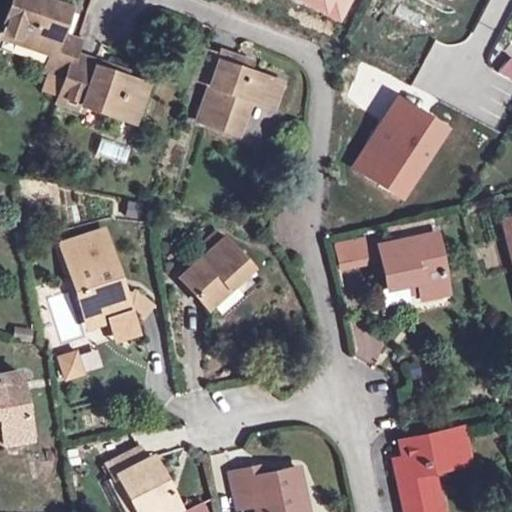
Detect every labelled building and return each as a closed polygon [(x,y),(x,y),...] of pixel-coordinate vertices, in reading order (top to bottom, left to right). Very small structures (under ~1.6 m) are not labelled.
[(73,55),(78,40),(64,35),(59,34),(66,11),(67,9),(48,2),(42,0),(12,0),(1,34),(52,51),(45,72),(49,73),(65,79),(73,55)] [(66,11),(59,34),(64,35),(72,13),(66,11)] [(220,55),(202,49),(191,78),(210,84),(198,119),(238,133),(250,98),(273,106),(281,83),(247,72),(234,67),(237,58),(221,52),(220,55)] [(97,63),(73,55),(65,79),(59,96),(57,102),(81,110),(83,104),(134,122),(146,86),(120,77),(95,69),(97,63)] [(237,58),(234,67),(247,72),(250,62),(237,58)] [(97,63),(95,69),(120,77),(122,71),(97,63)] [(59,96),(65,79),(49,73),(43,90),(59,96)] [(374,143),(358,168),(382,183),(391,169),(408,180),(439,132),(417,117),(419,113),(398,100),(371,141),(374,143)] [(442,128),(419,113),(417,117),(439,132),(442,128)] [(100,138),(95,157),(125,164),(129,145),(100,138)] [(391,169),(382,183),(400,194),(408,180),(391,169)] [(511,217),(503,220),(511,252),(511,217)] [(409,238),(428,234),(426,223),(406,227),(409,238)] [(122,295),(102,232),(62,245),(85,315),(106,309),(116,340),(135,334),(127,311),(122,295)] [(380,244),(378,233),(335,242),(339,262),(380,254),(378,244),(380,244)] [(446,292),(434,233),(428,234),(409,238),(380,244),(378,244),(380,254),(387,287),(405,283),(417,281),(420,297),(446,292)] [(223,238),(179,278),(207,308),(250,268),(223,238)] [(409,300),(405,283),(387,287),(381,288),(384,305),(409,300)] [(136,292),(122,295),(127,311),(132,310),(140,317),(154,307),(136,292)] [(62,384),(85,374),(75,350),(52,359),(62,384)] [(81,355),(86,372),(101,367),(95,350),(81,355)] [(30,439),(18,371),(0,374),(0,424),(1,429),(3,444),(30,439)] [(72,401),(79,424),(102,417),(96,394),(72,401)] [(433,511),(430,492),(438,490),(433,470),(470,463),(463,428),(404,440),(408,457),(393,460),(404,511),(433,511)] [(168,511),(178,507),(152,457),(145,460),(138,446),(105,463),(112,475),(113,477),(117,475),(136,511),(168,511)] [(307,511),(298,468),(258,477),(256,468),(229,474),(236,508),(254,504),(256,511),(307,511)] [(136,511),(117,475),(113,477),(112,475),(103,480),(119,511),(136,511)] [(442,511),(438,490),(430,492),(433,511),(442,511)] [(182,511),(207,511),(204,502),(182,511)]
